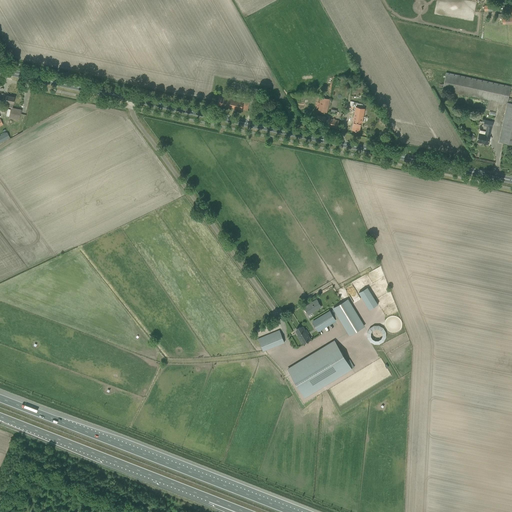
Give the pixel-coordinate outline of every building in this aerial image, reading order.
[(440,83),(439,87),(443,88),(442,90),(496,102),(495,103),(502,104),(502,103),(507,104),(499,141),(511,144),(511,98),(508,98),(511,86),(446,72),(444,84),(440,83)] [(250,95),(259,97),(260,90),(251,88),(250,95)] [(7,107),(11,108),(12,108),(14,97),(6,96),(5,100),(5,102),(8,103),(7,107)] [(217,104),(247,111),(249,102),(227,97),(227,98),(219,96),(217,104)] [(318,111),(327,113),(330,99),(321,97),(318,111)] [(8,118),(18,120),(19,115),(20,110),(12,108),(11,108),(8,118)] [(354,122),(352,130),(359,131),(361,124),(362,124),(362,122),(363,117),(364,110),(356,109),(353,122),(354,122)] [(315,123),(324,125),(326,117),(317,115),(315,123)] [(326,126),(337,128),(339,121),(328,118),(326,126)] [(477,142),(488,144),(490,136),(493,121),(485,120),(483,126),(487,127),(485,135),(479,134),(477,142)] [(0,135),(0,142),(10,138),(7,132),(0,135)] [(357,292),(368,310),(377,304),(366,287),(357,292)] [(312,305),(309,308),(312,312),(321,307),(317,300),(311,303),(312,305)] [(330,310),(312,321),(318,332),(336,321),(335,319),(339,317),(350,335),(364,327),(348,300),(334,308),(336,312),(332,314),(330,310)] [(365,329),(372,345),(387,339),(379,323),(365,329)] [(300,341),(302,344),(303,343),(303,344),(310,339),(307,334),(308,334),(306,330),(305,330),(303,327),(301,328),(300,327),(297,329),(298,330),(296,331),(301,340),(300,341)] [(258,338),(263,351),(284,343),(279,330),(258,338)] [(288,370),(305,397),(351,369),(335,341),(288,370)]
